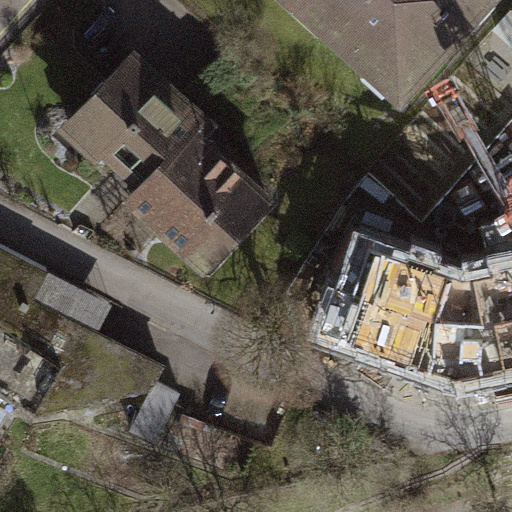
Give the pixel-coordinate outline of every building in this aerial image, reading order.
[(310,0),(401,81),(474,0),(310,0)] [(212,122),(134,51),(76,114),(146,178),(131,194),(207,264),(270,196),(201,133),(212,122)] [(0,242),(0,390),(34,411),(152,386),(156,377),(163,364),(33,297),(47,268),(0,242)] [(511,274),(465,284),(363,251),(347,300),(339,297),(326,338),(462,383),(511,372),(511,274)] [(182,390),(156,377),(152,386),(131,429),(157,441),(182,390)]
